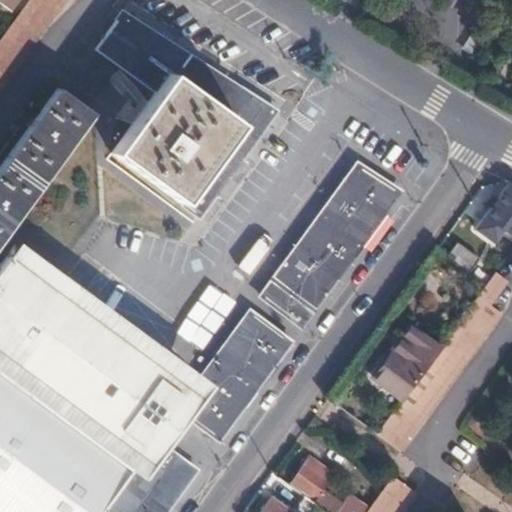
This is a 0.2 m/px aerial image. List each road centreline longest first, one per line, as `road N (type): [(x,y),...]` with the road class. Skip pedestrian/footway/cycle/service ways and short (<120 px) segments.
road 1 (residential): [(210,511),(487,132)]
road 2 (residential): [(487,132),(277,0)]
